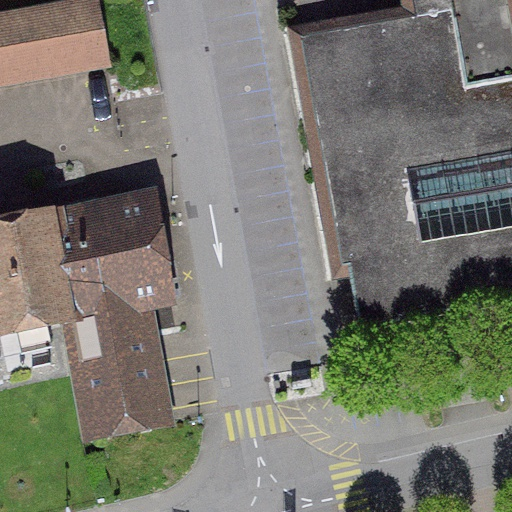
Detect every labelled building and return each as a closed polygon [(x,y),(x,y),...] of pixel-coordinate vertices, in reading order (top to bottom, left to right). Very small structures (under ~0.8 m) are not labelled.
[(461,92),(511,82),(511,0),(447,0),(451,21),(447,21),(461,92)] [(0,83),(102,65),(92,7),(0,22),(0,83)] [(511,82),(461,92),(316,117),(355,335),(511,306),(511,82)] [(51,223),(0,234),(0,337),(67,323),(136,308),(166,302),(150,204),(52,225),(51,223)] [(158,426),(136,308),(67,323),(89,438),(158,426)]
